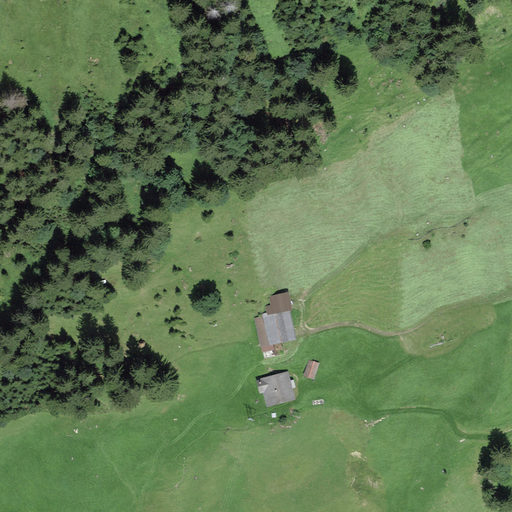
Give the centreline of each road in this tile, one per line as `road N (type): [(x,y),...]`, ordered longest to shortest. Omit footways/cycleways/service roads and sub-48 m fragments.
road 1 (track): [(333,399),(415,346),(410,328),(386,334),(359,324),(305,326),(301,301),(363,245)]
road 2 (track): [(333,399),(370,414),(440,412),(464,435),(511,432)]
